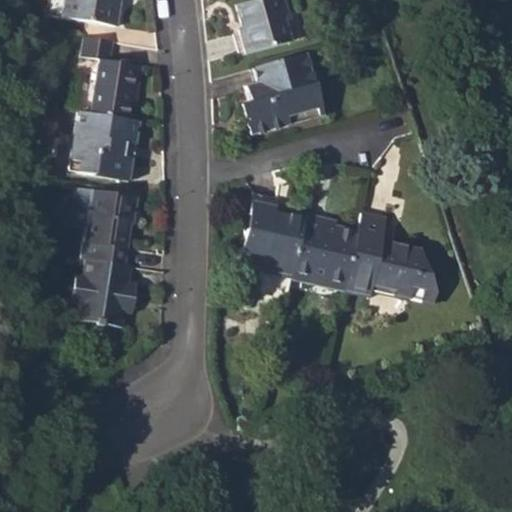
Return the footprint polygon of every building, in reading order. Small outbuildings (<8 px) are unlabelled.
[(65,0),(62,19),(115,28),(119,0),(65,0)] [(238,31),(245,55),(290,42),(285,20),(288,12),(284,0),(261,0),(238,7),(243,29),(238,31)] [(96,63),(88,117),(126,123),(128,107),(134,68),(109,64),(112,43),(81,39),(78,60),(96,63)] [(321,114),(305,55),(252,71),(258,89),(244,94),(247,105),(240,107),(249,138),(287,128),(286,124),(321,114)] [(128,107),(134,108),(140,70),(134,68),(128,107)] [(128,185),(132,162),(122,161),(125,147),(134,148),(138,125),(126,123),(88,117),(76,116),(68,166),(77,167),(76,177),(128,185)] [(122,161),(132,162),(134,148),(125,147),(122,161)] [(84,232),(79,263),(85,264),(122,270),(130,228),(133,229),(137,201),(76,192),(70,229),(84,232)] [(250,205),(276,211),(277,203),(251,197),(250,205)] [(260,278),(288,284),(291,274),(302,222),(274,216),(276,211),(250,205),(239,255),(264,261),(260,278)] [(308,287),(342,294),(354,236),(323,230),(324,223),(303,218),(302,222),(291,274),(310,278),(308,287)] [(385,226),(358,219),(354,236),(342,294),(340,303),(367,309),(368,303),(369,298),(393,304),(392,309),(431,317),(434,304),(418,257),(390,250),(391,243),(381,241),(385,226)] [(129,286),(131,271),(122,270),(85,264),(83,278),(76,277),(71,310),(77,311),(75,326),(94,330),(94,333),(97,334),(100,331),(121,334),(124,319),(131,320),(136,287),(129,286)] [(368,303),(392,309),(393,304),(369,298),(368,303)]
